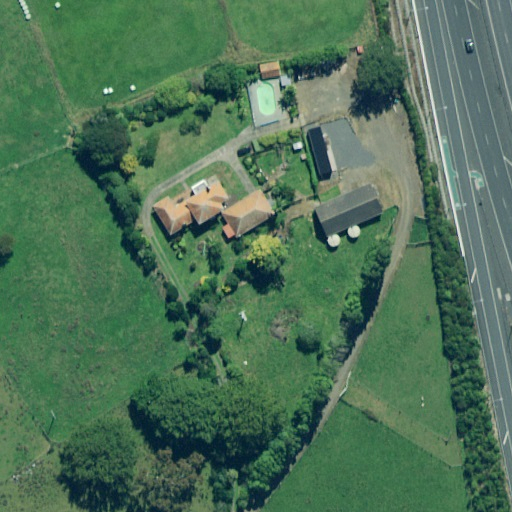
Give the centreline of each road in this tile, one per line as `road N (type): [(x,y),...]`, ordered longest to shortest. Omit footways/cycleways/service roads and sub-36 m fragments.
road 1 (motorway): [(511,418),(430,0)]
road 2 (motorway): [(511,228),(453,0)]
